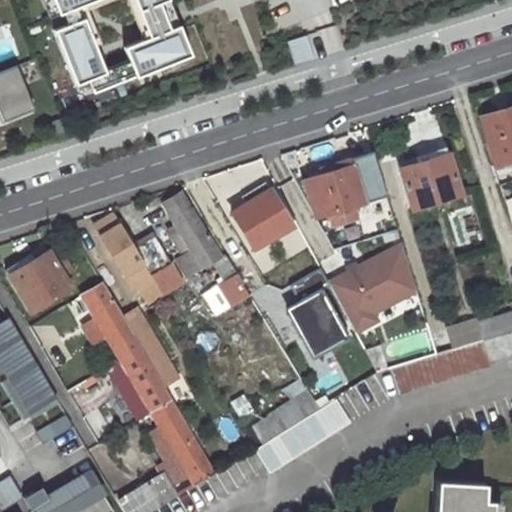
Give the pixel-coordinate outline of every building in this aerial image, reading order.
[(168,0),(48,0),(80,83),(92,78),(97,91),(190,55),(168,0)] [(33,109),(15,65),(0,71),(0,116),(2,121),(33,109)] [(511,160),(511,106),(481,117),(497,165),(511,160)] [(372,151),(352,158),(365,200),(385,193),(372,151)] [(459,192),(446,152),(399,167),(413,206),(459,192)] [(365,200),(352,158),(318,168),(320,175),(302,181),(314,216),(324,213),(327,223),(355,214),(352,204),(365,200)] [(291,224),(270,188),(232,210),(253,246),(291,224)] [(219,253),(181,191),(163,202),(183,235),(175,239),(183,253),(177,257),(186,273),(213,257),(224,275),(234,270),(223,251),(219,253)] [(114,211),(94,222),(132,287),(137,284),(151,275),(147,267),(133,244),(114,211)] [(165,256),(152,233),(133,244),(147,267),(165,256)] [(416,289),(401,243),(350,270),(352,274),(336,283),(361,328),(377,319),(373,312),(416,289)] [(73,291),(48,249),(9,271),(33,314),(73,291)] [(165,256),(147,267),(151,275),(163,294),(182,283),(165,256)] [(356,331),(361,328),(336,283),(352,274),(350,270),(329,282),(356,331)] [(291,287),(299,301),(319,290),(327,286),(319,271),(291,287)] [(235,273),(203,294),(216,315),(248,294),(235,273)] [(151,275),(137,284),(148,303),(163,294),(151,275)] [(104,336),(150,412),(172,399),(163,384),(121,314),(101,280),(79,293),(94,318),(82,324),(93,343),(104,336)] [(299,301),(285,309),(312,356),(345,338),(319,290),(299,301)] [(176,375),(135,306),(121,314),(163,384),(176,375)] [(475,319),(449,327),(455,347),(484,338),(488,337),(511,329),(511,309),(475,321),(475,319)] [(11,316),(0,322),(0,373),(6,370),(33,354),(11,316)] [(493,356),(511,349),(511,329),(488,337),(493,356)] [(494,366),(486,341),(397,368),(405,394),(494,366)] [(6,370),(10,376),(36,361),(33,354),(6,370)] [(10,376),(2,381),(23,418),(58,398),(36,361),(10,376)] [(309,392),(252,426),(262,444),(319,408),(311,396),(309,392)] [(172,399),(150,412),(180,463),(194,486),(216,473),(172,399)] [(350,423),(336,400),(257,449),(271,472),(350,423)] [(180,463),(162,473),(176,497),(194,486),(180,463)] [(150,511),(176,497),(162,473),(116,500),(123,511),(150,511)] [(30,511),(112,511),(90,474),(47,500),(30,511)] [(0,480),(0,510),(22,497),(9,476),(0,480)] [(480,499),(481,482),(435,479),(432,511),(487,511),(489,499),(480,499)] [(47,500),(40,488),(23,498),(30,511),(47,500)]
